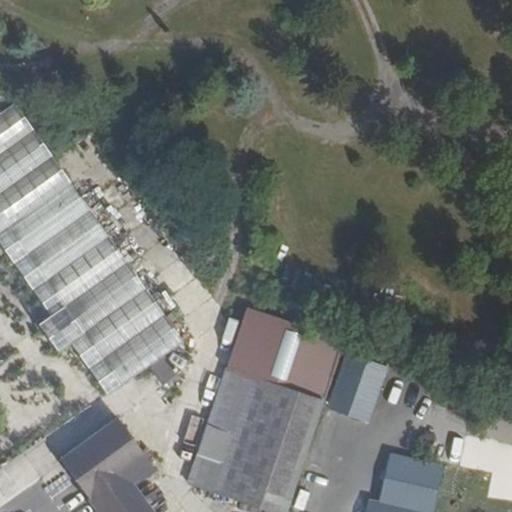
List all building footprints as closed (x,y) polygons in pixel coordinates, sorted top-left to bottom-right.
[(0,114),(0,243),(51,315),(39,324),(58,351),(70,342),(107,395),(184,342),(14,104),(0,114)] [(326,410),(369,425),(388,369),(345,354),(326,410)] [(189,486),(277,511),(286,511),(322,398),(226,372),(189,486)] [(74,470),(105,511),(155,511),(135,485),(156,470),(117,419),(65,458),(74,470)] [(379,474),(373,505),(403,511),(409,480),(379,474)] [(446,484),(438,511),(469,511),(475,491),(446,484)]
